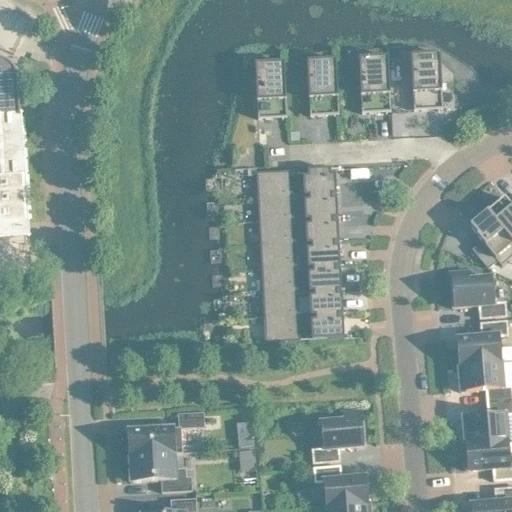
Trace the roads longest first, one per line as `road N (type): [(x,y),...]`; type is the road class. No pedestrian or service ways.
road 1 (residential): [(424,511),(403,277),(414,225),(459,165)]
road 2 (tertiary): [(104,0),(79,66),(72,131),(78,276)]
road 3 (tertiary): [(87,511),(78,276)]
road 4 (residential): [(290,151),(432,144),(459,165)]
